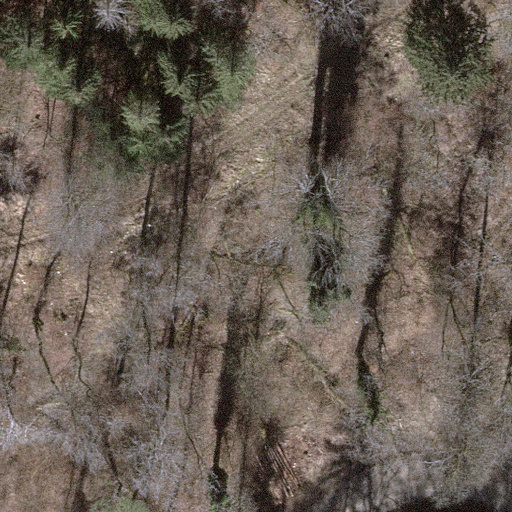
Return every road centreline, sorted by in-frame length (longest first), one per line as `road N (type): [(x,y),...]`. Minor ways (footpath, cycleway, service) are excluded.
road 1 (track): [(405,0),(290,107),(185,171),(0,235)]
road 2 (track): [(347,511),(432,473),(511,464)]
